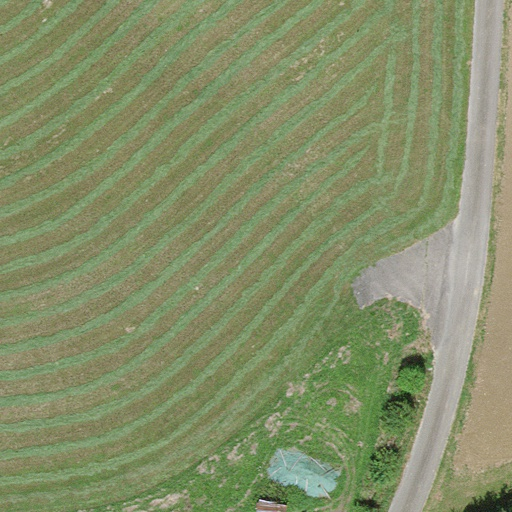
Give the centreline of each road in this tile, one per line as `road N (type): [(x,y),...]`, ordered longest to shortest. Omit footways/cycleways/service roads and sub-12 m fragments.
road 1 (track): [(0,510),(93,499),(251,403),(284,355),(361,289),(460,282)]
road 2 (unclassified): [(401,511),(457,321),(485,0)]
